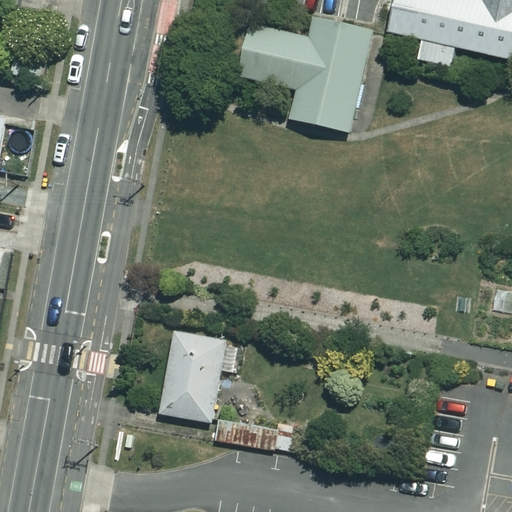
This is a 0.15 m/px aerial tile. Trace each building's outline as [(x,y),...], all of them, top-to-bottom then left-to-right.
[(511,0),(488,0),(489,0),(488,0),(407,0),(400,40),(511,59),(511,0)] [(373,34),(318,24),(315,40),(255,29),(245,87),(305,98),(300,126),(355,136),(373,34)] [(12,126),(0,123),(0,181),(2,182),(12,126)] [(233,346),(181,337),(166,420),(218,429),(233,346)] [(277,432),(224,423),(220,444),(279,454),(279,452),(308,456),(312,431),(279,425),(277,432)]
